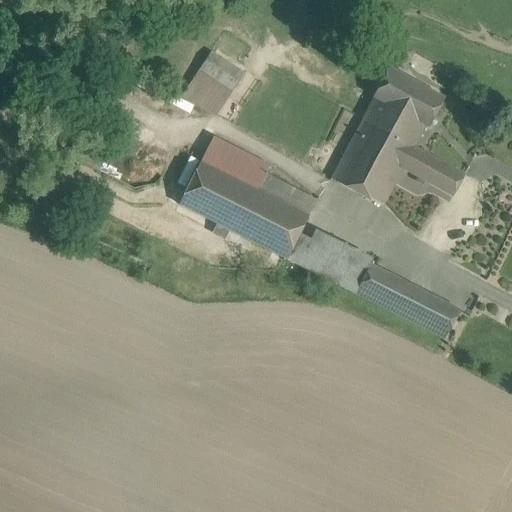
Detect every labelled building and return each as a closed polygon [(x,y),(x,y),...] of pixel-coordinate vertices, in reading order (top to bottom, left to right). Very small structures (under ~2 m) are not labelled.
[(414,52),(401,46),(392,63),(404,70),(414,52)] [(243,74),(211,52),(183,94),(216,116),(245,74),(244,73),(243,74)] [(376,99),(425,126),(428,127),(443,99),(389,69),(373,97),(376,99)] [(425,126),(376,99),(364,120),(414,148),(414,147),(425,126)] [(414,148),(364,120),(332,180),(382,206),(402,169),(453,197),(464,175),(414,147),(414,148)] [(269,166),(215,140),(203,163),(257,190),(265,175),(269,166)] [(203,163),(201,162),(179,205),(286,259),(301,229),(308,216),(257,190),(203,163)] [(316,201),(265,175),(257,190),(308,216),(316,201)] [(370,264),(301,229),(286,259),(355,294),(369,266),(370,264)] [(459,311),(369,266),(355,294),(444,339),(459,311)]
